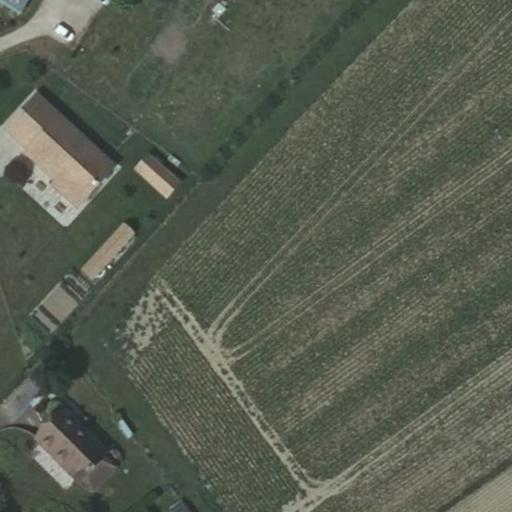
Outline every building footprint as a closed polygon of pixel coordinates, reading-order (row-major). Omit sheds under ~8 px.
[(0,0),(0,2),(22,16),(32,0),(0,0)] [(114,176),(37,104),(5,138),(28,158),(25,161),(63,196),(60,200),(77,216),(114,176)] [(149,155),(134,173),(169,202),(184,184),(149,155)] [(116,244),(107,235),(66,280),(76,288),(116,244)] [(50,419),(42,428),(61,444),(67,434),(50,419)] [(42,428),(23,449),(76,495),(99,468),(90,460),(93,457),(67,434),(61,444),(42,428)] [(176,511),(170,503),(160,511),(159,511),(176,511)]
